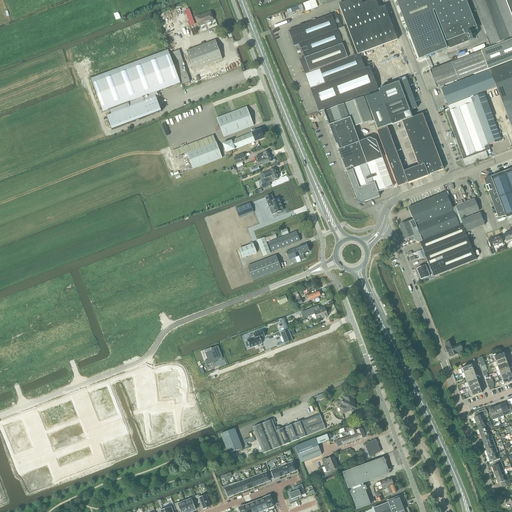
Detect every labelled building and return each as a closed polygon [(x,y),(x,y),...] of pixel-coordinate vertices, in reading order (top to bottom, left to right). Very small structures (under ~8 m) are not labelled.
[(315,0),(311,0),(303,3),(303,4),(306,11),(318,7),(315,0)] [(355,17),(379,8),(375,0),(371,0),(363,3),(361,0),(349,0),(348,1),(355,17)] [(447,48),(434,14),(433,11),(435,10),(436,13),(450,48),(469,41),(466,34),(477,29),(466,0),(396,0),(419,59),(447,48)] [(473,0),(491,46),(511,38),(511,17),(505,0),(473,0)] [(345,21),(355,17),(348,1),(339,4),(345,21)] [(351,38),(391,23),(385,6),(379,8),(355,17),(345,21),(351,38)] [(200,26),(214,21),(210,12),(197,17),(200,26)] [(299,44),(305,58),(300,60),(305,74),(359,54),(358,54),(355,56),(344,27),(342,28),(336,13),(332,15),(337,30),(299,44)] [(295,46),(299,44),(337,30),(332,15),(289,31),(295,46)] [(351,38),(358,54),(359,54),(398,40),(391,23),(351,38)] [(153,27),(106,45),(114,67),(161,50),(153,27)] [(489,69),(511,60),(511,39),(482,51),(489,69)] [(194,70),(222,60),(215,41),(186,51),(194,70)] [(168,50),(91,79),(103,112),(109,110),(111,115),(107,116),(112,130),(161,112),(156,98),(159,97),(157,92),(180,83),(168,50)] [(179,50),(172,52),(183,84),(190,82),(179,50)] [(488,68),(482,51),(451,63),(451,62),(430,71),(437,88),(488,68)] [(365,68),(359,54),(305,74),(319,111),(378,89),(369,67),(365,68)] [(511,61),(489,70),(496,87),(511,128),(511,61)] [(442,88),(441,89),(448,106),(450,111),(446,112),(448,119),(453,132),(455,138),(460,151),(463,160),(465,166),(488,157),(486,152),(485,152),(490,150),(488,146),(501,141),(484,93),(474,97),(473,96),(496,87),(489,70),(442,88)] [(378,130),(392,124),(392,125),(402,122),(412,118),(410,111),(411,110),(417,108),(407,79),(365,95),(366,98),(371,111),(378,130)] [(351,119),(354,127),(373,120),(364,97),(324,111),(330,127),(351,119)] [(224,137),(254,126),(247,107),(217,118),(224,137)] [(438,172),(443,169),(423,114),(412,118),(402,122),(419,166),(404,171),(387,127),(377,131),(398,187),(438,172)] [(359,140),(354,127),(351,119),(330,127),(333,135),(333,134),(338,148),(359,140)] [(228,152),(255,142),(264,138),(260,130),(252,133),(235,140),(235,141),(234,142),(233,141),(225,144),(228,152)] [(222,158),(222,157),(216,141),(214,136),(205,139),(171,151),(174,157),(187,152),(193,169),(222,158)] [(338,148),(346,169),(353,167),(354,169),(367,164),(383,158),(376,141),(370,138),(359,142),(359,140),(338,148)] [(263,159),(270,156),(268,152),(256,156),(258,160),(262,159),(263,159)] [(234,158),(236,165),(237,168),(243,166),(242,163),(246,161),(244,154),(234,158)] [(262,159),(258,160),(258,161),(257,161),(259,166),(272,161),(270,156),(263,159),(262,159)] [(367,164),(378,192),(393,187),(393,186),(383,158),(367,164)] [(378,192),(367,164),(354,169),(353,167),(346,169),(351,183),(358,201),(362,203),(380,196),(378,192)] [(486,186),(485,186),(488,192),(490,191),(491,194),(500,217),(505,216),(506,218),(511,216),(511,168),(494,176),(491,177),(490,177),(486,179),(488,185),(486,186)] [(267,172),(263,174),(265,178),(277,174),(275,169),(267,172)] [(277,174),(265,178),(261,180),(262,183),(263,185),(261,186),(262,189),(270,186),(269,183),(270,182),(269,182),(279,178),(277,174)] [(414,220),(451,205),(446,192),(408,207),(414,220)] [(272,195),(265,197),(269,208),(270,208),(272,215),(275,213),(275,214),(277,213),(278,214),(282,213),(281,211),(283,211),(279,199),(274,201),(272,195)] [(461,218),(479,211),(475,199),(456,206),(461,218)] [(236,209),(240,218),(254,213),(250,203),(236,209)] [(408,223),(413,236),(415,240),(418,242),(419,242),(423,251),(466,234),(462,224),(459,226),(453,212),(451,205),(414,220),(408,223)] [(461,220),(463,224),(466,232),(485,225),(480,213),(461,220)] [(413,236),(408,223),(408,222),(400,226),(405,239),(413,236)] [(296,232),(287,235),(291,245),(300,241),(296,232)] [(466,234),(423,251),(427,261),(426,262),(424,264),(425,266),(417,269),(421,280),(430,276),(429,275),(432,273),(433,277),(476,259),(466,234)] [(272,252),(291,245),(287,235),(268,243),(272,252)] [(491,247),(503,243),(500,235),(488,240),(491,247)] [(271,253),(265,238),(257,241),(263,256),(271,253)] [(243,259),(257,253),(253,244),(239,249),(243,259)] [(305,259),(303,255),(309,252),(306,244),(286,252),(289,260),(299,256),(301,261),(305,259)] [(276,256),(248,267),(253,281),(277,271),(278,274),(282,272),(281,270),(276,256)] [(311,303),(315,301),(314,299),(320,296),(319,291),(308,295),(311,303)] [(308,305),(305,295),(301,297),(304,304),(298,306),(299,309),(301,308),(302,308),(308,305)] [(286,296),(277,299),(280,304),(288,301),(286,296)] [(300,296),(294,299),(297,306),(303,304),(300,296)] [(320,310),(319,306),(301,313),(303,319),(307,317),(307,318),(309,318),(308,317),(315,314),(317,320),(328,316),(325,308),(320,310)] [(284,342),(279,344),(280,346),(285,345),(285,344),(293,341),(289,329),(284,318),(281,320),(285,331),(281,332),(284,342)] [(248,342),(245,343),(247,347),(250,346),(250,348),(262,344),(260,339),(265,337),(262,330),(253,334),(255,337),(247,340),(248,342)] [(450,357),(458,354),(463,351),(461,344),(453,347),(451,341),(445,343),(446,346),(445,347),(447,352),(448,352),(450,357)] [(208,360),(205,361),(207,365),(214,362),(214,361),(223,358),(218,346),(211,348),(212,351),(205,354),(208,360)] [(495,362),(505,358),(504,353),(494,357),(495,362)] [(497,366),(507,363),(505,358),(495,362),(497,366)] [(497,366),(495,367),(496,372),(499,371),(509,367),(507,363),(497,366)] [(472,365),(462,368),(463,373),(473,370),(472,365)] [(500,376),(510,372),(509,367),(499,371),(500,376)] [(473,370),(463,373),(465,378),(475,374),(473,370)] [(500,376),(498,377),(499,381),(511,376),(510,372),(500,376)] [(465,378),(462,379),(464,384),(467,383),(477,379),(475,374),(465,378)] [(501,386),(504,385),(511,382),(511,376),(499,381),(501,386)] [(477,379),(467,383),(469,387),(478,384),(477,379)] [(469,387),(466,388),(467,393),(480,388),(478,384),(469,387)] [(480,388),(467,393),(469,398),(472,397),(482,393),(480,388)] [(98,389),(89,393),(92,398),(101,395),(98,389)] [(342,415),(348,412),(356,409),(354,403),(351,393),(343,396),(344,400),(340,401),(342,405),(338,407),(342,415)] [(101,395),(92,398),(93,403),(102,400),(101,395)] [(102,400),(93,403),(95,408),(104,405),(102,400)] [(72,401),(67,403),(71,412),(75,410),(72,401)] [(505,403),(500,405),(503,413),(504,416),(509,414),(509,413),(511,412),(510,406),(507,407),(505,403)] [(104,405),(95,408),(97,413),(106,410),(104,405)] [(500,405),(494,407),(497,415),(498,418),(499,420),(501,420),(500,417),(504,416),(503,413),(500,405)] [(494,407),(489,409),(491,417),(493,420),(498,418),(497,415),(494,407)] [(54,408),(49,410),(53,419),(57,417),(54,408)] [(475,417),(474,418),(476,423),(483,421),(481,417),(488,414),(487,413),(486,410),(485,410),(484,408),(478,411),(479,413),(474,414),(475,417)] [(106,410),(97,413),(99,418),(108,415),(106,410)] [(45,412),(40,413),(44,423),(48,421),(45,412)] [(263,454),(326,429),(320,414),(276,431),(272,420),(253,428),(263,454)] [(22,419),(12,422),(14,428),(24,424),(22,419)] [(483,421),(476,423),(478,429),(485,426),(488,425),(489,427),(492,426),(491,422),(484,424),(483,421)] [(24,424),(14,428),(16,433),(26,429),(24,424)] [(485,426),(478,429),(480,434),(487,432),(485,426)] [(353,435),(341,440),(341,439),(336,441),(338,447),(343,445),(360,438),(360,439),(365,437),(362,428),(356,431),(355,429),(351,430),(353,435)] [(26,429),(16,433),(18,438),(27,434),(26,429)] [(243,448),(235,429),(221,434),(228,454),(243,448)] [(82,430),(77,432),(81,441),(86,439),(82,430)] [(77,432),(72,434),(76,443),(81,441),(77,432)] [(487,432),(480,434),(482,440),(489,437),(487,432)] [(27,434),(18,438),(20,443),(29,439),(27,434)] [(72,434),(67,436),(71,445),(76,443),(72,434)] [(295,448),(301,463),(322,454),(318,445),(329,440),(327,435),(316,439),(315,438),(295,447),(295,448)] [(67,436),(62,438),(66,447),(71,445),(67,436)] [(489,437),(482,440),(484,445),(491,443),(494,442),(492,436),(489,437)] [(117,442),(108,445),(110,450),(111,449),(112,450),(122,446),(120,441),(123,440),(121,437),(116,439),(117,442)] [(62,438),(57,440),(61,449),(66,447),(62,438)] [(29,439),(20,443),(22,448),(31,445),(29,439)] [(57,440),(52,442),(55,451),(61,449),(57,440)] [(370,458),(374,456),(373,455),(380,452),(376,440),(368,443),(368,444),(365,445),(370,458)] [(491,443),(484,445),(486,451),(493,448),(496,447),(494,442),(491,443)] [(122,446),(112,450),(114,456),(121,453),(122,456),(128,454),(127,451),(124,451),(122,446)] [(493,448),(486,451),(488,456),(495,453),(497,452),(496,447),(493,448)] [(495,453),(488,456),(490,462),(494,460),(497,459),(495,453)] [(322,460),(325,467),(327,472),(330,471),(339,468),(334,457),(327,460),(326,458),(322,460)] [(363,484),(390,474),(384,458),(343,473),(351,496),(352,496),(357,510),(371,505),(365,490),(367,490),(366,486),(364,486),(363,484)] [(292,462),(287,464),(290,473),(296,471),(292,462)] [(286,463),(281,465),(281,466),(285,476),(290,473),(287,464),(286,463)] [(496,465),(492,467),(494,473),(501,470),(504,469),(502,463),(499,464),(496,465)] [(281,466),(276,468),(279,478),(285,476),(281,466)] [(276,468),(270,470),(274,480),(279,478),(276,468)] [(501,470),(494,473),(496,478),(503,476),(506,475),(504,469),(501,470)] [(33,471),(28,473),(29,476),(31,475),(33,481),(44,476),(43,475),(44,475),(43,470),(34,474),(33,471)] [(267,472),(261,474),(265,483),(270,481),(267,472)] [(261,474),(256,476),(260,485),(265,483),(261,474)] [(35,486),(33,487),(34,490),(40,488),(39,485),(46,482),(44,476),(33,481),(35,486)] [(256,476),(251,478),(254,487),(260,485),(256,476)] [(503,476),(496,478),(498,484),(501,483),(502,487),(511,484),(509,479),(505,481),(503,476)] [(251,478),(245,480),(249,489),(254,487),(251,478)] [(393,485),(391,478),(376,484),(377,486),(381,485),(383,489),(393,485)] [(240,481),(244,491),(249,489),(245,480),(240,482),(240,481)] [(235,482),(234,483),(238,494),(244,491),(240,481),(235,483),(235,482)] [(234,483),(229,484),(230,486),(233,496),(238,494),(234,483)] [(229,484),(222,487),(225,495),(227,494),(228,498),(233,496),(230,486),(229,484)] [(294,492),(289,494),(291,500),(301,496),(299,490),(303,488),(302,485),(292,488),(294,492)] [(394,485),(390,486),(390,487),(387,489),(389,495),(393,493),(397,492),(394,485)] [(198,495),(195,496),(198,504),(200,503),(203,510),(211,507),(206,495),(205,494),(199,497),(198,495)] [(270,495),(265,497),(269,509),(275,506),(270,495)] [(194,496),(184,500),(188,511),(192,511),(196,511),(193,504),(196,503),(194,496)] [(404,511),(403,507),(405,506),(403,503),(402,504),(399,496),(387,500),(388,502),(373,508),(374,511),(404,511)] [(264,498),(259,500),(264,511),(269,509),(265,497),(263,498),(264,498)] [(188,511),(184,500),(174,504),(177,510),(180,509),(180,511),(188,511)] [(259,500),(254,502),(257,511),(260,511),(264,511),(259,500)] [(257,511),(254,502),(249,504),(251,511),(257,511)]
